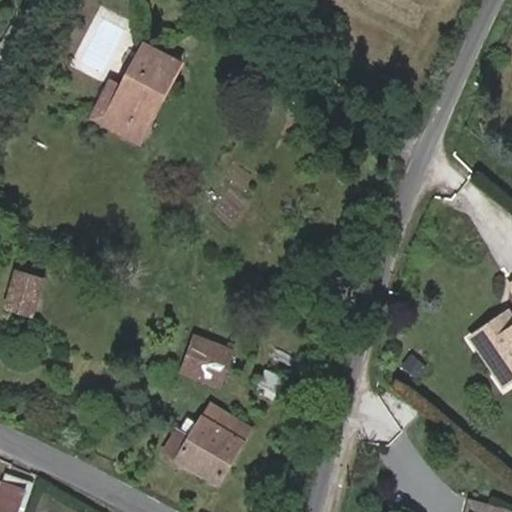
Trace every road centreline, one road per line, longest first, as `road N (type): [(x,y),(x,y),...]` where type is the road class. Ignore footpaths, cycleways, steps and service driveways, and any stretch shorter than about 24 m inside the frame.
road 1 (residential): [(315,511),(414,175),(495,0)]
road 2 (tertiary): [(0,438),(147,511)]
road 3 (unknown): [(428,145),(475,179),(511,230)]
